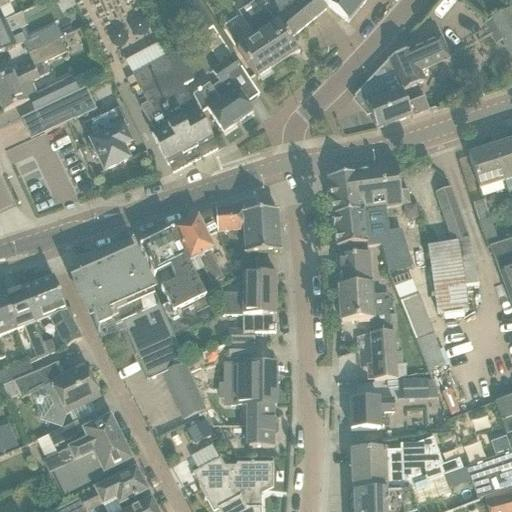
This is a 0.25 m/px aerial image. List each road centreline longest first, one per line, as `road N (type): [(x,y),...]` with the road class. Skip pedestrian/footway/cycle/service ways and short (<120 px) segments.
road 1 (residential): [(306,511),(310,451),(288,165)]
road 2 (residential): [(44,241),(181,511)]
road 3 (tertiary): [(44,241),(288,165)]
road 4 (tertiary): [(288,165),(377,149),(511,105)]
road 5 (residential): [(288,165),(295,119),(409,0)]
